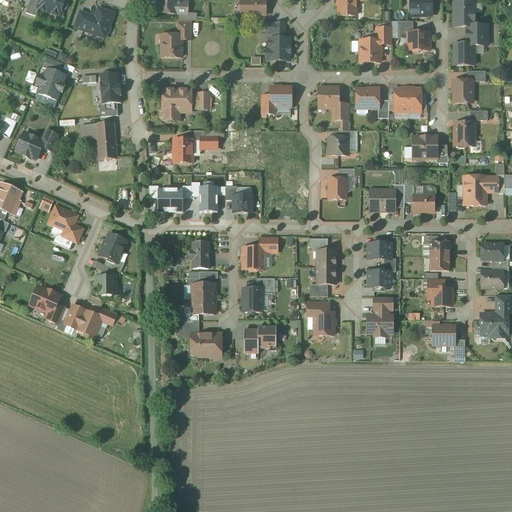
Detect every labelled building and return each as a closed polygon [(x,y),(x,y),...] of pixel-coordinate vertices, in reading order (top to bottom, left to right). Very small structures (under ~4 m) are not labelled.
[(39,12),(42,3),(34,0),(32,0),(28,16),(37,19),(39,12)] [(69,0),(43,0),(42,3),(39,12),(64,19),(69,0)] [(190,5),(180,5),(180,0),(157,0),(158,18),(180,18),(190,18),(190,5)] [(340,0),(340,20),(359,20),(359,5),(367,4),(366,0),(340,0)] [(409,0),(410,17),(432,17),(431,4),(431,0),(409,0)] [(269,2),(243,3),(243,17),(269,16),(269,2)] [(470,31),(470,39),(491,39),(491,27),(477,27),(477,6),(456,6),(456,31),(470,31)] [(97,17),(82,12),(76,30),(107,40),(115,15),(100,10),(97,17)] [(400,41),(411,41),(410,35),(416,35),(416,24),(400,24),(400,41)] [(288,40),(288,38),(290,38),(289,25),(268,26),(269,38),(274,38),(274,41),(270,41),(270,52),(268,52),(268,66),(270,66),(293,66),(292,40),(288,40)] [(178,38),(164,38),(164,62),(185,62),(184,44),(194,44),(194,26),(178,26),(178,38)] [(376,43),(361,43),(361,66),(383,66),(383,49),(394,49),(394,30),(376,30),(376,43)] [(416,35),(410,35),(411,41),(410,55),(432,55),(432,35),(416,35)] [(491,39),(470,39),(470,48),(455,48),(454,70),(478,71),(478,52),(490,52),(491,39)] [(68,77),(61,74),(64,66),(48,61),(45,70),(49,71),(46,79),(41,78),(38,89),(43,90),(40,98),(59,104),(62,96),(66,97),(69,88),(64,87),(68,77)] [(470,84),(476,84),(487,84),(487,76),(470,76),(470,84)] [(470,84),(455,84),(455,107),(476,107),(476,84),(470,84)] [(295,90),(273,90),(273,100),(263,100),(263,118),(279,118),(279,110),(295,111),(295,90)] [(195,91),(165,91),(164,124),(184,125),(184,116),(195,117),(195,110),(195,96),(195,91)] [(383,91),(358,92),(358,112),(383,112),(383,91)] [(342,92),(321,93),(321,114),(335,114),(335,125),(351,125),(351,107),(342,107),(342,92)] [(396,98),(391,98),(391,114),(396,114),(396,116),(409,115),(409,93),(396,93),(396,98)] [(409,93),(409,115),(422,115),(422,113),(427,113),(427,97),(422,97),(422,93),(409,93)] [(212,96),(195,96),(195,110),(212,110),(212,96)] [(6,120),(4,124),(0,122),(0,140),(2,136),(11,140),(18,125),(6,120)] [(117,126),(97,128),(99,163),(120,162),(117,126)] [(478,126),(454,126),(455,149),(478,149),(478,126)] [(43,141),(28,134),(19,155),(40,164),(45,152),(56,157),(64,139),(47,131),(43,141)] [(220,139),(202,139),(202,153),(220,153),(220,139)] [(350,140),(329,140),(330,159),(350,159),(350,140)] [(440,140),(413,140),(414,163),(440,163),(440,140)] [(197,143),(175,143),(175,165),(197,165),(197,143)] [(340,173),(340,182),(349,181),(357,181),(356,173),(340,173)] [(500,180),(464,181),(464,212),(489,211),(489,196),(500,195),(500,180)] [(340,182),(330,181),(330,205),(349,205),(349,181),(340,182)] [(3,187),(0,186),(0,187),(0,220),(3,222),(7,213),(12,215),(21,194),(3,187)] [(233,195),(236,195),(236,188),(225,188),(225,201),(233,201),(233,195)] [(396,193),(371,193),(371,215),(395,216),(396,193)] [(233,201),(233,215),(252,216),(252,195),(236,195),(233,195),(233,201)] [(435,198),(416,198),(416,217),(435,217),(435,198)] [(79,218),(57,209),(49,227),(65,234),(62,240),(78,247),(85,232),(75,228),(79,218)] [(106,268),(122,275),(126,267),(120,265),(130,244),(111,235),(101,258),(109,261),(106,268)] [(260,251),(245,251),(245,273),(266,273),(266,255),(279,255),(279,242),(260,242),(260,251)] [(311,255),(319,255),(319,270),(339,270),(339,255),(329,255),(329,244),(311,243),(311,255)] [(452,244),(433,244),(432,260),(451,260),(452,244)] [(390,245),(369,245),(369,262),(390,262),(390,245)] [(211,247),(194,247),(195,272),(211,272),(211,247)] [(507,247),(483,247),(483,264),(507,264),(507,247)] [(451,260),(432,260),(432,273),(451,274),(451,260)] [(96,264),(93,269),(108,275),(110,270),(96,264)] [(339,270),(319,270),(319,288),(310,288),(310,300),(328,300),(328,289),(339,289),(339,270)] [(391,272),(370,273),(370,290),(391,289),(391,272)] [(506,277),(484,277),(484,294),(506,293),(506,277)] [(121,279),(97,280),(98,298),(121,298),(121,279)] [(264,317),(264,296),(276,296),(276,283),(258,283),(258,291),(245,291),(245,317),(264,317)] [(447,284),(429,284),(429,302),(435,302),(434,311),(454,311),(455,290),(447,290),(447,284)] [(194,303),(217,302),(217,288),(194,288),(194,303)] [(32,309),(49,317),(47,322),(59,328),(67,310),(61,308),(65,299),(41,289),(32,309)] [(396,301),(375,302),(375,318),(368,318),(368,338),(376,338),(376,343),(390,343),(390,338),(397,338),(396,318),(391,319),(390,314),(396,314),(396,301)] [(511,301),(498,301),(498,318),(481,318),(481,341),(493,341),(493,344),(508,345),(508,340),(511,340),(511,301)] [(217,302),(194,303),(194,317),(217,317),(217,302)] [(325,306),(309,306),(309,320),(316,320),(316,340),(337,340),(338,315),(325,314),(325,306)] [(79,334),(88,313),(74,307),(65,328),(79,334)] [(95,340),(102,325),(114,330),(119,319),(105,313),(102,319),(88,313),(79,334),(95,340)] [(179,343),(194,343),(194,364),(225,365),(225,339),(199,339),(199,325),(178,325),(179,343)] [(279,330),(261,330),(261,333),(261,351),(279,351),(279,330)] [(457,331),(434,330),(434,351),(456,351),(457,343),(457,331)] [(261,358),(261,351),(261,333),(245,333),(245,358),(261,358)] [(467,344),(457,343),(456,351),(456,363),(467,364),(467,344)]
